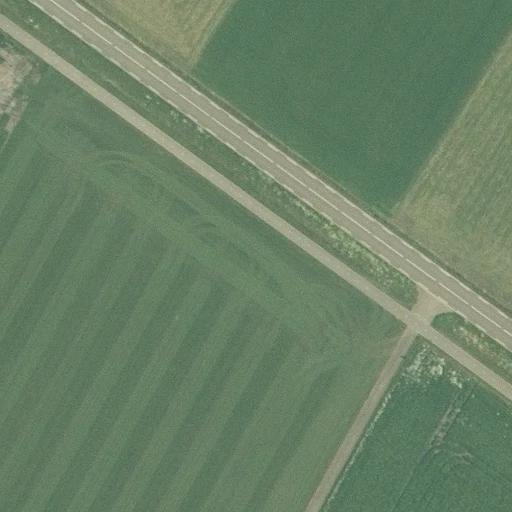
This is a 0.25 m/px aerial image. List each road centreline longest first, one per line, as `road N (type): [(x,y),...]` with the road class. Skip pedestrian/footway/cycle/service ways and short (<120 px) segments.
road 1 (secondary): [(439,284),(49,0)]
road 2 (unclassified): [(311,511),(439,284)]
